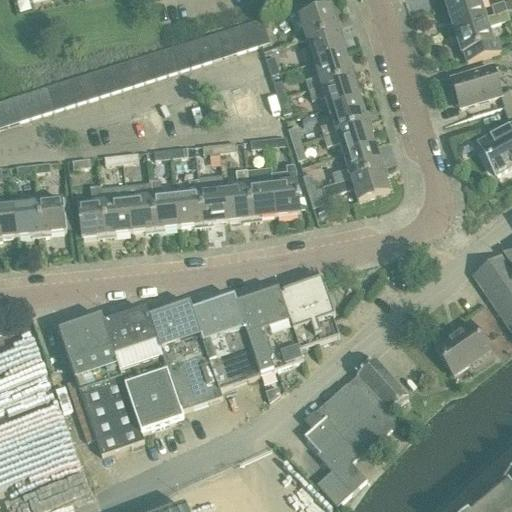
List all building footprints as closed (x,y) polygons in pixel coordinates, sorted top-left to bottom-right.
[(452,32),(483,22),(475,0),(465,0),(444,7),(452,32)] [(504,5),(491,9),(494,19),(507,15),(504,5)] [(306,44),(337,34),(329,8),(297,18),(306,44)] [(486,32),(497,29),(510,25),(507,15),(494,19),(483,22),(452,32),(460,57),(463,56),(466,67),(502,56),(498,44),(490,46),(486,32)] [(262,22),(239,29),(247,52),(261,48),(269,45),(262,23),(262,22)] [(235,56),(247,52),(239,29),(228,33),(235,56)] [(224,60),(235,56),(228,33),(217,37),(224,60)] [(313,67),(344,57),(337,34),(306,44),(313,67)] [(212,63),(224,60),(217,37),(205,40),(212,63)] [(201,67),(212,63),(205,40),(194,44),(201,67)] [(190,70),(201,67),(194,44),(183,47),(190,70)] [(178,74),(190,70),(183,47),(171,51),(178,74)] [(167,78),(178,74),(171,51),(159,55),(167,78)] [(156,81),(167,78),(159,55),(149,58),(156,81)] [(308,95),(352,81),(344,57),(313,67),(317,80),(305,84),(308,95)] [(144,85),(156,81),(149,58),(137,62),(144,85)] [(271,80),(280,77),(274,61),(266,64),(271,80)] [(132,89),(144,85),(137,62),(125,66),(132,89)] [(121,92),(132,89),(125,66),(114,69),(121,92)] [(110,96),(121,92),(114,69),(102,73),(110,96)] [(460,112),(500,100),(491,71),(451,84),(455,96),(452,97),(455,109),(458,108),(460,112)] [(98,100),(110,96),(102,73),(91,77),(98,100)] [(87,103),(98,100),(91,77),(80,80),(87,103)] [(75,107),(87,103),(80,80),(68,84),(75,107)] [(328,114),(360,104),(352,81),(308,95),(312,105),(324,101),(328,114)] [(64,111),(75,107),(68,84),(56,87),(64,111)] [(279,104),(287,101),(282,85),(273,87),(279,104)] [(52,114),(64,111),(56,87),(45,91),(52,114)] [(41,118),(52,114),(45,91),(34,95),(41,118)] [(30,121),(41,118),(34,95),(23,98),(30,121)] [(19,125),(30,121),(23,98),(12,102),(19,125)] [(283,119),(292,117),(287,101),(279,104),(283,119)] [(0,105),(7,128),(19,125),(12,102),(0,105)] [(323,141),(367,127),(360,104),(328,114),(332,127),(320,131),(323,141)] [(511,108),(508,110),(511,119),(511,129),(480,147),(497,179),(511,171),(511,108)] [(343,160),(374,150),(367,127),(323,141),(327,151),(339,148),(343,160)] [(293,150),(302,147),(297,131),(288,134),(293,150)] [(266,153),(285,151),(284,142),(266,144),(266,153)] [(266,144),(250,145),(251,154),(266,153),(266,144)] [(219,158),(236,156),(235,147),(218,149),(219,158)] [(298,166),(307,163),(302,147),(293,150),(298,166)] [(203,159),(219,158),(218,149),(202,151),(203,159)] [(332,178),(335,188),(382,174),(374,150),(343,160),(347,173),(332,178)] [(170,163),(188,161),(187,152),(169,154),(170,163)] [(155,165),(170,163),(169,154),(154,156),(155,165)] [(121,169),(139,167),(138,158),(120,160),(121,169)] [(105,170),(121,169),(120,160),(104,161),(105,170)] [(73,174),(91,172),(90,163),(72,165),(73,174)] [(33,178),(51,176),(50,168),(33,169),(33,178)] [(17,180),(33,178),(33,169),(16,171),(17,180)] [(300,217),(296,185),(295,172),(294,169),(286,170),(287,176),(272,178),(269,178),(274,220),(300,217)] [(269,178),(272,178),(271,172),(245,175),(250,222),(274,220),(269,178)] [(335,188),(323,192),(326,202),(353,193),(357,205),(389,195),(382,174),(335,188)] [(226,225),(250,222),(245,175),(236,176),(237,191),(224,193),(223,193),(226,225)] [(311,178),(303,180),(308,197),(316,194),(311,178)] [(223,193),(224,193),(222,180),(198,183),(198,184),(197,184),(201,227),(226,225),(223,193)] [(177,230),(174,198),(162,200),(160,183),(148,184),(149,188),(148,188),(153,233),(177,230)] [(177,230),(201,227),(197,184),(189,185),(190,197),(174,198),(177,230)] [(128,235),(153,233),(148,188),(123,191),(128,235)] [(99,193),(101,193),(101,190),(90,191),(92,207),(77,209),(80,240),(104,238),(99,193)] [(104,238),(128,235),(123,191),(101,193),(99,193),(104,238)] [(316,194),(308,197),(313,213),(321,210),(316,194)] [(66,204),(61,204),(61,203),(49,204),(48,198),(36,199),(40,237),(65,235),(65,233),(70,233),(66,204)] [(16,240),(40,237),(36,199),(25,200),(26,207),(12,208),(16,240)] [(0,241),(16,240),(12,208),(0,209),(0,241)] [(511,250),(503,257),(511,270),(511,250)] [(511,272),(502,258),(472,279),(511,335),(511,272)] [(301,354),(338,341),(319,286),(281,299),(301,354)] [(281,299),(277,300),(275,294),(235,308),(243,333),(259,380),(300,365),(297,356),(301,354),(281,299)] [(259,380),(243,333),(235,308),(233,301),(191,315),(202,348),(218,394),(259,380)] [(202,348),(191,315),(189,307),(146,322),(179,416),(221,402),(218,394),(202,348)] [(179,416),(146,322),(144,314),(102,329),(107,341),(140,438),(181,423),(179,416)] [(107,341),(102,329),(100,320),(56,335),(74,385),(67,387),(88,446),(95,444),(101,460),(143,445),(140,438),(107,341)] [(454,378),(490,354),(469,324),(433,348),(454,378)] [(374,363),(355,380),(356,381),(389,418),(407,402),(374,363)] [(319,428),(304,441),(321,460),(321,464),(321,465),(325,469),(331,477),(317,490),(336,511),(351,499),(367,485),(352,469),(360,461),(361,462),(399,428),(389,418),(356,381),(347,390),(346,389),(313,420),(318,428),(319,428)] [(511,511),(511,483),(502,492),(505,495),(483,511),(511,511)]
